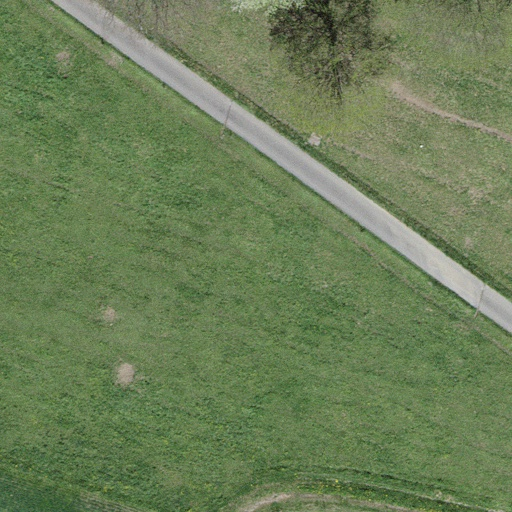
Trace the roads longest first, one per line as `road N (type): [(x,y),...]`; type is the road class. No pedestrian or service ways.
road 1 (residential): [(511,318),(70,0)]
road 2 (track): [(236,511),(279,489),(472,511)]
